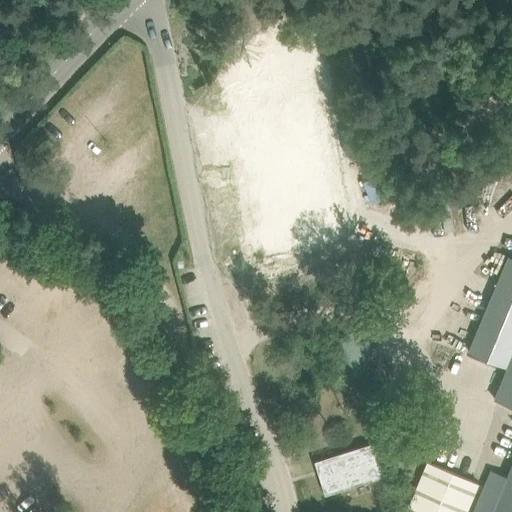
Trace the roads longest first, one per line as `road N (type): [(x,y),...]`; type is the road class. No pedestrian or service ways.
road 1 (unclassified): [(241,372),(153,0)]
road 2 (unclassified): [(241,372),(142,264),(75,215),(0,183)]
road 3 (unclassified): [(0,133),(129,0)]
